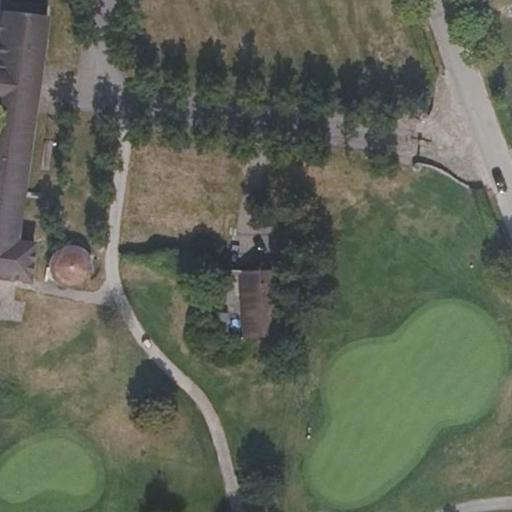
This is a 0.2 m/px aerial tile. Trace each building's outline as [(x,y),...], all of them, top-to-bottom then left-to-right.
[(55,17),(56,5),(0,0),(0,10),(15,12),(55,17)] [(28,61),(49,63),(55,17),(15,12),(0,10),(0,39),(0,66),(27,69),(28,61)] [(18,115),(40,117),(49,63),(28,61),(27,69),(0,66),(0,100),(18,103),(18,115)] [(0,277),(32,283),(41,242),(22,238),(40,117),(18,115),(18,103),(0,100),(0,277)] [(58,277),(70,284),(78,284),(87,275),(91,262),(85,249),(72,244),(60,250),(53,267),(58,277)] [(245,268),(247,333),(280,331),(277,268),(245,268)]
